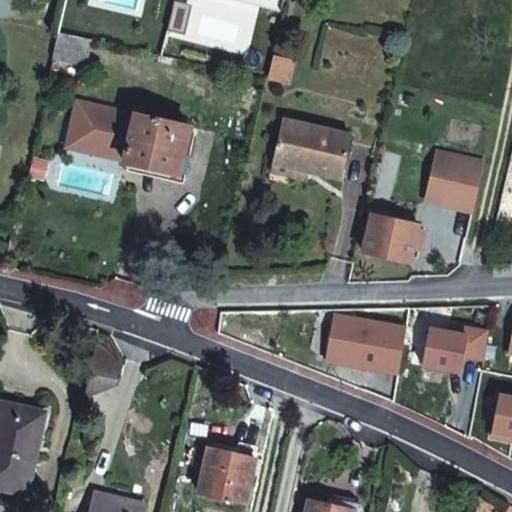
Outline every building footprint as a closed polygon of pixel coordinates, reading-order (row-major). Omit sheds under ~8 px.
[(84,67),(90,41),(57,34),(52,60),(84,67)] [(291,62),(272,58),(267,81),(285,85),(291,62)] [(134,114),(77,101),(72,121),(83,138),(126,148),(134,114)] [(188,126),(134,114),(126,148),(123,160),(123,162),(177,174),(188,126)] [(83,138),(72,121),(66,147),(123,160),(126,148),(83,138)] [(271,163),(272,164),(308,172),(339,179),(349,137),(281,121),(271,163)] [(509,151),(488,147),(484,164),(505,169),(509,151)] [(449,156),(434,152),(424,201),(438,204),(449,156)] [(481,162),(449,156),(438,204),(470,211),(481,162)] [(43,162),(29,159),(25,177),(39,180),(43,162)] [(308,172),(272,164),(269,171),(306,181),(308,172)] [(424,229),(370,216),(362,252),(408,262),(411,249),(419,251),(424,229)] [(403,327),(331,314),(322,360),(342,363),(343,356),(350,358),(348,364),(395,373),(403,327)] [(446,331),(427,327),(420,364),(457,371),(460,355),(481,359),(486,331),(447,324),(446,331)] [(102,347),(94,345),(84,391),(91,392),(118,383),(123,365),(102,347)] [(511,397),(498,394),(490,436),(510,440),(511,436),(511,435),(511,397)] [(42,413),(19,408),(18,415),(0,410),(0,488),(26,495),(33,461),(31,460),(42,413)] [(207,449),(198,493),(244,503),(254,460),(207,449)] [(142,511),(144,506),(99,496),(94,511),(142,511)] [(350,511),(307,503),(305,511),(361,511),(362,511),(360,508),(357,504),(355,503),(353,511),(350,511)]
